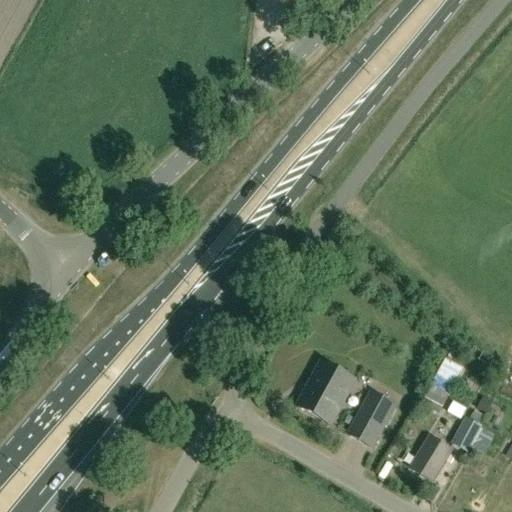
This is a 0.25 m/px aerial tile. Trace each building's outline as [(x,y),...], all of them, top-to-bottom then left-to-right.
[(329,426),(354,382),(321,363),(296,407),(329,426)] [(439,415),(449,394),(431,385),(420,405),(439,415)] [(369,448),(393,406),(372,394),(348,436),(369,448)] [(466,454),(481,427),(465,419),(451,445),(466,454)] [(432,484),(451,452),(429,438),(409,470),(432,484)]
